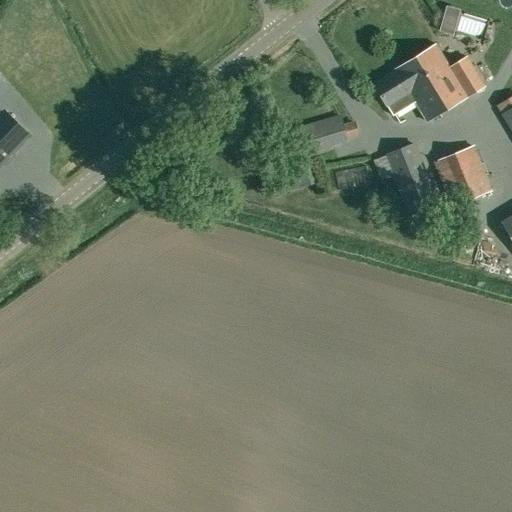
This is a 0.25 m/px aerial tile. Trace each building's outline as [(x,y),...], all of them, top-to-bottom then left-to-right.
[(415,57),(446,110),(484,87),(467,58),(449,68),(445,60),(436,44),(415,57)] [(446,110),(415,57),(394,70),(395,71),(373,84),(386,106),(387,106),(392,116),(406,108),(400,98),(409,93),(426,122),(446,110)] [(511,131),(511,108),(502,114),(511,131)] [(4,113),(0,116),(0,166),(29,137),(4,113)] [(346,140),(339,116),(285,132),(292,155),(346,140)] [(408,212),(438,201),(417,144),(386,154),(408,212)] [(450,202),(488,186),(474,147),(435,163),(450,202)] [(268,174),(289,167),(284,148),(263,154),(268,174)] [(288,191),(293,190),(318,184),(313,163),(288,169),(284,170),(288,191)] [(511,216),(499,224),(511,246),(511,216)]
